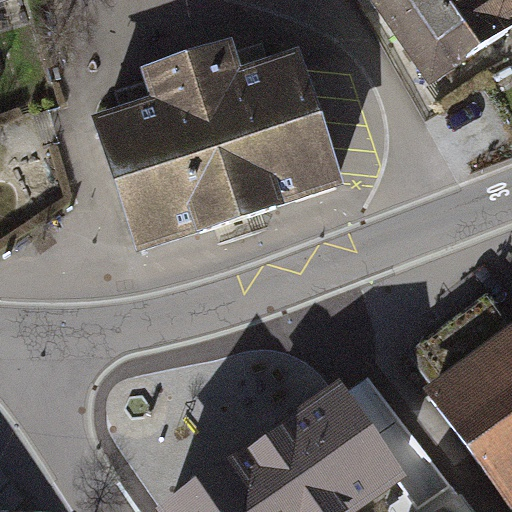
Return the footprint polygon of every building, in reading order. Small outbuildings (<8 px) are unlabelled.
[(375,0),(432,84),(477,52),(441,0),(375,0)] [(441,0),(477,52),(511,28),(511,4),(509,0),(441,0)] [(160,109),(102,128),(142,250),(336,186),(296,65),(237,84),(228,54),(150,80),(160,109)] [(454,384),(432,400),(511,505),(511,329),(487,296),(424,344),(454,384)] [(347,511),(398,477),(341,396),(231,473),(229,471),(169,511),(347,511)]
